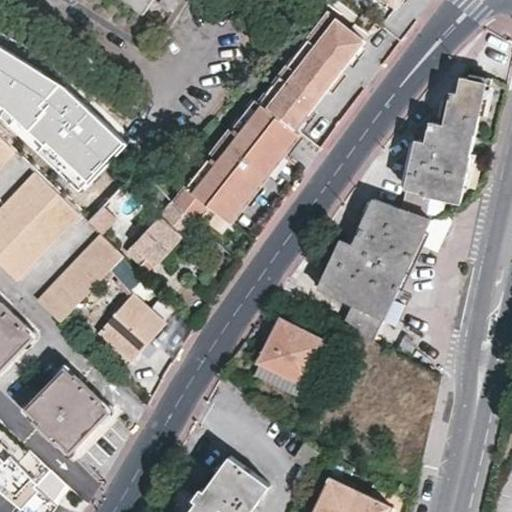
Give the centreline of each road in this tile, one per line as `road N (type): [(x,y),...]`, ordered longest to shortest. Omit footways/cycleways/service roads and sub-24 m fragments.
road 1 (residential): [(111,511),(214,343),(418,62),(473,5)]
road 2 (tertiary): [(444,511),(511,234)]
road 3 (residential): [(206,39),(171,85),(40,0)]
